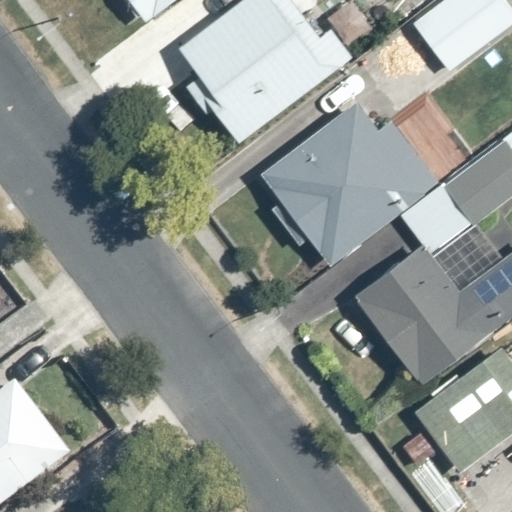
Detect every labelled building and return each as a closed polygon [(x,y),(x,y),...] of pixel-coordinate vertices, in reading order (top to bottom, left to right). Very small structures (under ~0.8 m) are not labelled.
[(125,0),(140,19),(164,0),(125,0)] [(315,36),(288,0),(235,0),(172,47),(238,136),(349,54),(329,26),(315,36)] [(511,20),(511,10),(504,0),(438,0),(411,19),(445,68),(511,20)] [(379,126),(357,98),(257,173),(325,263),(435,180),(389,119),(379,126)] [(414,384),(511,310),(511,214),(504,204),(511,197),(511,134),(409,212),(425,234),(346,293),(414,384)] [(511,428),(511,358),(500,341),(411,406),(457,469),(511,428)] [(0,497),(63,451),(7,377),(0,382),(0,497)]
